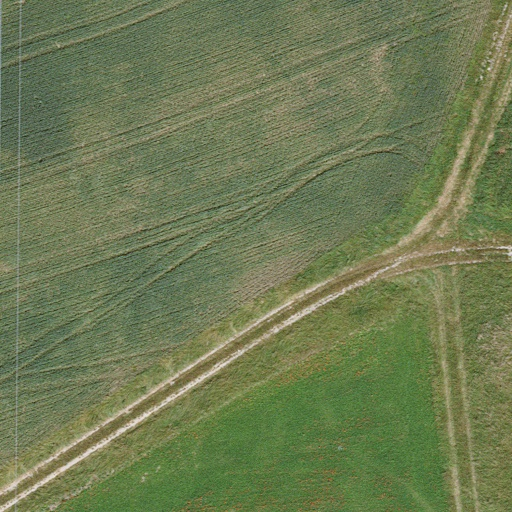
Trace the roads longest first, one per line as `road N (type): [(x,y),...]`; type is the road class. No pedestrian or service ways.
road 1 (track): [(511,246),(425,248),(295,295),(0,490)]
road 2 (track): [(460,511),(425,248),(511,11)]
